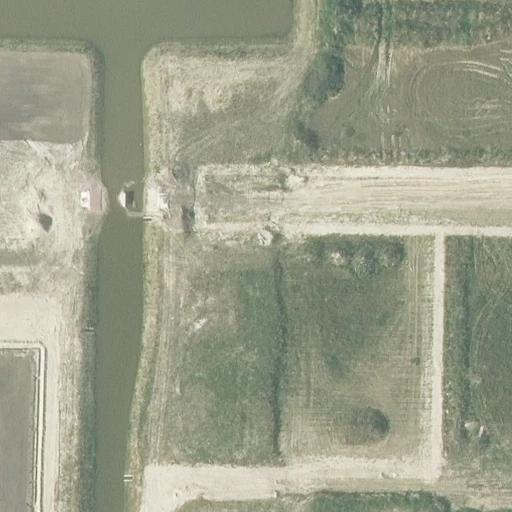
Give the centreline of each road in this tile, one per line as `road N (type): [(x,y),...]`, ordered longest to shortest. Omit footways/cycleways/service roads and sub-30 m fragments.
road 1 (residential): [(402,489),(403,205)]
road 2 (residential): [(151,511),(151,487),(402,489)]
road 3 (residential): [(0,330),(39,332),(39,511)]
road 4 (residential): [(212,204),(403,205)]
